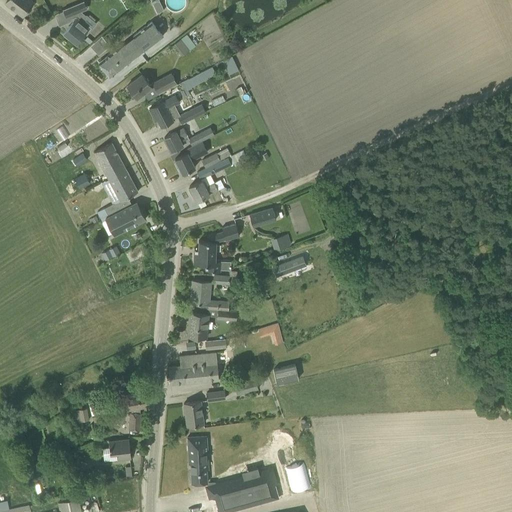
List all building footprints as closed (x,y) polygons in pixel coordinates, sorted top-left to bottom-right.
[(7,0),(6,3),(22,16),(34,1),(32,0),(7,0)] [(149,0),(154,12),(161,9),(158,0),(149,0)] [(81,11),(78,3),(63,9),(66,17),(81,11)] [(92,27),(84,21),(82,22),(75,16),(72,18),(73,21),(64,33),(65,34),(64,35),(68,39),(70,38),(76,43),(81,37),(82,38),(92,27)] [(119,46),(98,62),(110,76),(162,36),(151,21),(133,35),(135,39),(121,50),(119,46)] [(173,43),(183,55),(195,44),(184,33),(173,43)] [(97,54),(108,44),(100,34),(89,45),(97,54)] [(232,57),(228,58),(234,72),(238,70),(232,57)] [(153,83),(154,86),(159,94),(177,84),(171,73),(153,83)] [(126,88),(131,94),(133,93),(137,98),(152,87),(142,74),(127,85),(128,87),(126,88)] [(187,79),(180,83),(183,89),(180,91),(183,97),(190,93),(188,90),(192,87),(187,79)] [(155,115),(161,127),(174,120),(168,108),(179,102),(175,95),(149,108),(153,116),(155,115)] [(193,107),(177,115),(181,123),(197,115),(205,111),(201,103),(193,107)] [(187,138),(189,141),(192,145),(214,134),(210,126),(187,138)] [(164,137),(171,151),(183,144),(180,137),(187,134),(183,127),(164,137)] [(93,152),(107,178),(120,201),(138,191),(111,142),(93,152)] [(182,155),(175,159),(176,161),(178,166),(176,167),(179,173),(181,172),(182,173),(189,170),(195,167),(192,161),(192,159),(195,158),(201,155),(196,144),(187,149),(188,152),(182,155)] [(72,159),(77,165),(87,159),(82,152),(72,159)] [(201,159),(205,167),(220,159),(216,152),(201,159)] [(197,171),(200,178),(215,171),(215,172),(233,163),(230,156),(228,157),(223,159),(212,164),(197,171)] [(90,182),(85,172),(74,177),(79,187),(90,182)] [(189,186),(190,188),(188,189),(191,195),(193,194),(196,201),(202,198),(210,194),(209,193),(217,189),(213,181),(205,185),(202,180),(189,186)] [(202,198),(196,201),(200,208),(206,205),(202,198)] [(136,201),(121,209),(105,218),(113,235),(145,219),(136,201)] [(104,208),(97,212),(101,220),(105,218),(121,209),(117,202),(104,208)] [(248,213),(252,226),(276,219),(272,207),(248,213)] [(95,213),(88,217),(90,221),(91,220),(93,223),(98,220),(95,213)] [(194,253),(193,264),(206,264),(205,271),(220,271),(220,270),(230,270),(231,262),(226,262),(226,261),(215,260),(215,251),(218,251),(218,245),(216,245),(216,242),(225,239),(225,240),(239,236),(235,224),(222,227),(223,231),(208,236),(208,241),(198,241),(198,249),(194,249),(194,253)] [(281,236),(270,239),(274,251),(284,248),(281,236)] [(105,260),(119,253),(115,246),(101,253),(105,260)] [(302,255),(272,266),(276,276),(306,265),(302,255)] [(212,282),(228,283),(229,275),(213,273),(212,282)] [(200,307),(218,309),(227,310),(228,300),(209,299),(211,282),(192,280),(190,303),(200,304),(200,307)] [(227,310),(218,309),(217,318),(236,320),(237,311),(227,310)] [(186,336),(196,337),(207,338),(209,313),(188,311),(186,336)] [(272,333),(275,344),(282,341),(277,322),(258,328),(260,336),(272,333)] [(204,340),(205,349),(226,347),(225,338),(204,340)] [(168,367),(170,384),(219,379),(216,353),(179,356),(180,365),(168,367)] [(274,382),(295,378),(291,363),(271,368),(274,382)] [(233,382),(237,394),(258,388),(254,376),(233,382)] [(206,392),(207,401),(225,398),(224,389),(206,392)] [(128,429),(130,429),(140,430),(141,413),(139,413),(140,408),(149,406),(148,391),(127,395),(127,392),(117,394),(120,411),(129,409),(128,429)] [(193,402),(184,403),(187,426),(204,423),(201,400),(193,401),(193,402)] [(70,410),(72,422),(89,419),(87,407),(70,410)] [(190,463),(191,482),(207,480),(206,469),(208,469),(206,435),(187,436),(188,463),(190,463)] [(109,448),(103,448),(104,461),(117,460),(121,459),(131,458),(129,438),(119,439),(118,438),(108,440),(109,448)] [(58,459),(60,466),(74,462),(72,455),(58,459)] [(120,475),(124,475),(124,465),(130,465),(130,459),(120,460),(120,475)] [(290,490),(311,486),(305,461),(284,466),(290,490)] [(272,469),(210,484),(213,496),(222,494),(225,503),(222,504),(223,510),(277,497),(273,481),(275,481),(272,469)] [(57,503),(58,511),(52,511),(91,511),(91,509),(81,511),(78,498),(57,503)]
